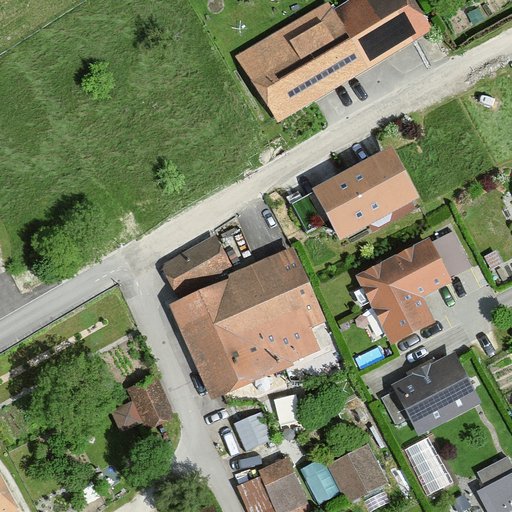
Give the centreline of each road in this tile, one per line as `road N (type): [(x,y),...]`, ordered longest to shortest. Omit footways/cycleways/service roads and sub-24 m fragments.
road 1 (tertiary): [(0,334),(342,134),(511,45)]
road 2 (residential): [(370,374),(511,297)]
